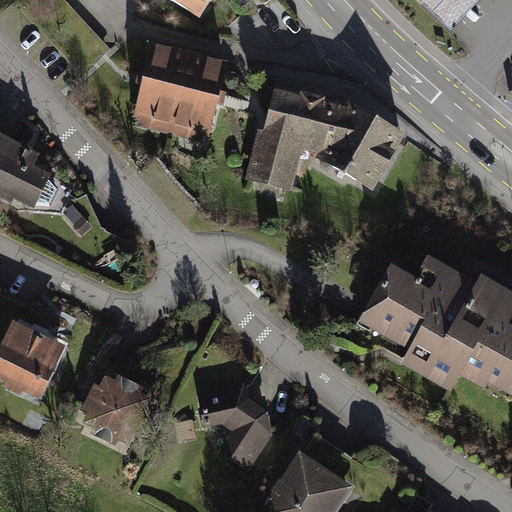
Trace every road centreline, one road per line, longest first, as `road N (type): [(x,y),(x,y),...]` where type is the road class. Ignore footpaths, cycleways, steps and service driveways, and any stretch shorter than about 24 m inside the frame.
road 1 (residential): [(203,273),(256,325),(511,507)]
road 2 (residential): [(0,52),(203,273)]
road 3 (primary): [(337,0),(511,157)]
road 4 (residential): [(0,247),(122,308),(170,301),(203,273)]
road 5 (unknown): [(176,244),(235,246),(359,310)]
